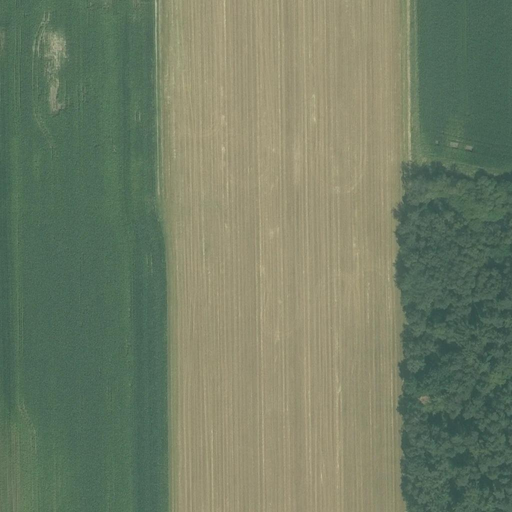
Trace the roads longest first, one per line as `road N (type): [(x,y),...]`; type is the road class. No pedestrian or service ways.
road 1 (track): [(406,0),(409,407)]
road 2 (track): [(157,0),(160,213)]
